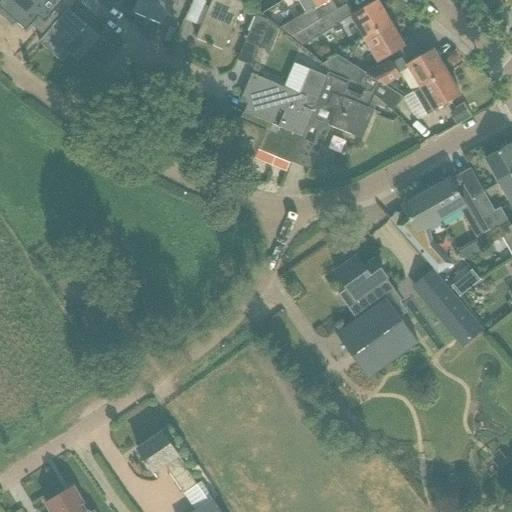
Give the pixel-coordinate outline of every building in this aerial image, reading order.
[(1,0),(0,2),(0,7),(3,11),(4,11),(1,14),(12,24),(15,21),(26,31),(33,23),(39,28),(57,8),(62,3),(64,0),(1,0)] [(96,0),(76,0),(96,17),(105,7),(96,0)] [(96,0),(105,7),(105,6),(109,9),(116,0),(96,0)] [(138,0),(133,12),(162,24),(171,2),(178,4),(180,0),(138,0)] [(207,43),(207,44),(212,47),(212,46),(223,50),(241,9),(243,2),(237,0),(211,0),(209,7),(205,6),(197,24),(201,26),(196,39),(207,43)] [(280,28),(291,37),(320,19),(314,10),(330,0),(298,0),(306,13),(284,25),(280,28)] [(350,17),(364,39),(390,23),(377,1),(350,17)] [(91,29),(68,9),(62,3),(57,8),(39,28),(46,34),(39,42),(61,62),(69,53),(78,61),(95,42),(86,34),(91,29)] [(270,52),(280,30),(270,19),(257,14),(238,61),(251,66),(259,47),(270,52)] [(329,14),(320,19),(291,37),(302,46),(335,26),(329,14)] [(390,23),(364,39),(378,63),(404,48),(390,23)] [(407,65),(421,88),(446,73),(433,50),(415,60),(407,65)] [(345,77),(356,85),(363,74),(352,66),(336,56),(323,64),(330,70),(345,77)] [(252,74),(240,102),(248,105),(244,113),(271,125),(272,125),(278,109),(285,112),(278,127),(279,127),(285,130),(285,131),(301,137),(312,110),(311,110),(325,76),(309,69),(294,63),(284,87),(283,87),(252,74)] [(388,83),(398,77),(399,76),(392,63),(365,75),(363,74),(356,85),(363,90),(368,93),(376,81),(389,89),(388,83)] [(301,137),(290,162),(311,171),(323,141),(324,142),(330,126),(362,140),(374,111),(369,109),(371,104),(374,97),(368,93),(363,90),(361,96),(347,90),(350,83),(326,73),(325,76),(311,110),(312,110),(301,137)] [(446,73),(421,88),(413,92),(427,116),(460,96),(446,73)] [(403,98),(389,89),(376,81),(368,93),(374,97),(385,106),(392,112),(403,98)] [(374,97),(371,104),(384,110),(385,106),(374,97)] [(233,117),(222,145),(254,159),(258,149),(290,163),(290,162),(301,137),(285,131),(285,130),(279,127),(276,135),(268,131),(271,125),(244,113),(241,121),(233,117)] [(511,144),(486,159),(499,183),(511,175),(511,144)] [(457,176),(466,190),(471,199),(484,192),(470,168),(457,176)] [(511,175),(499,183),(511,205),(511,175)] [(460,207),(476,236),(489,229),(482,218),(471,199),(466,190),(458,195),(449,180),(438,187),(439,188),(427,195),(440,219),(460,207)] [(427,195),(424,191),(410,199),(412,202),(402,207),(408,217),(397,225),(422,254),(433,244),(430,235),(428,231),(429,231),(427,226),(440,219),(427,195)] [(482,218),(489,229),(507,219),(500,208),(482,218)] [(109,231),(86,216),(79,226),(103,241),(109,231)] [(502,237),(511,254),(511,226),(511,227),(507,219),(489,229),(476,236),(483,248),(502,237)] [(452,266),(433,244),(422,254),(439,273),(452,266)] [(356,258),(335,273),(347,289),(338,295),(357,321),(337,336),(368,378),(417,342),(387,300),(383,302),(373,287),(386,278),(373,261),(364,268),(356,258)] [(447,288),(431,301),(457,332),(473,319),(447,288)] [(164,465),(184,494),(197,485),(162,433),(137,450),(146,463),(144,464),(146,467),(148,466),(152,473),(164,465)] [(197,485),(184,494),(196,511),(195,511),(220,511),(213,500),(201,482),(197,485)] [(50,511),(92,511),(93,511),(92,511),(87,511),(73,487),(46,503),(50,511)]
